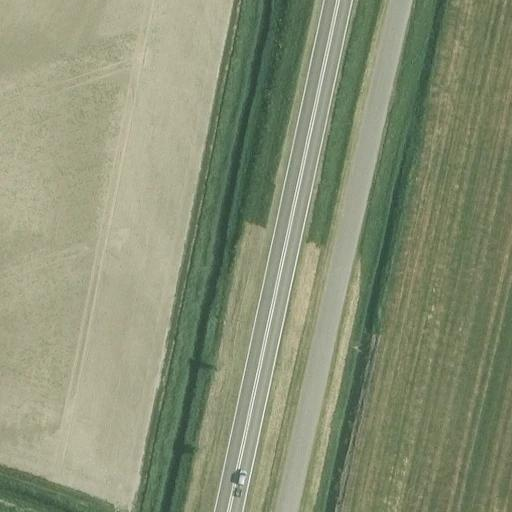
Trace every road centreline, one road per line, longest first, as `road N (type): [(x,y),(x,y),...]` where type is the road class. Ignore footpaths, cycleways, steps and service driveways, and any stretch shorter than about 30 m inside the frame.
road 1 (unclassified): [(288,511),(402,0)]
road 2 (trunk): [(228,511),(341,0)]
